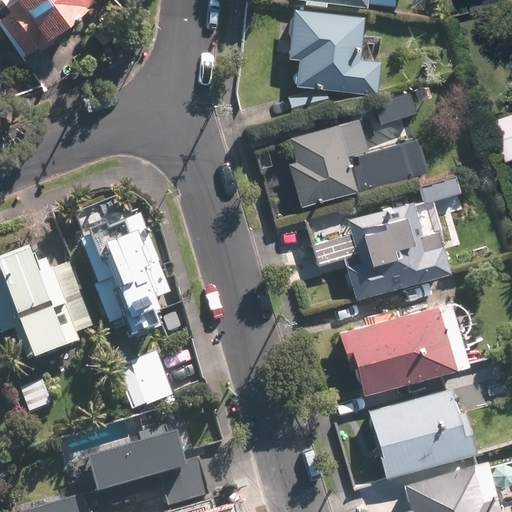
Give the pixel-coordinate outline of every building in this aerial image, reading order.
[(1,0),(35,47),(63,27),(61,24),(74,15),(72,12),(87,0),(1,0)] [(106,9),(85,30),(96,42),(117,21),(106,9)] [(373,94),(376,60),(355,58),(360,16),(295,9),(290,57),(301,58),(298,86),(326,89),(373,94)] [(323,89),(287,99),(290,111),(327,100),(323,89)] [(375,120),(409,110),(404,90),(368,101),(375,120)] [(414,131),(361,146),(352,116),(286,135),(293,159),(285,161),(299,205),(353,188),(425,166),(414,131)] [(511,116),(493,123),(507,163),(511,161),(511,116)] [(417,185),(423,202),(456,192),(452,176),(417,185)] [(351,295),(442,268),(429,227),(414,231),(404,197),(341,216),(346,231),(309,241),(316,261),(339,255),(351,295)] [(160,295),(130,216),(98,228),(97,225),(78,232),(80,238),(74,240),(92,284),(89,285),(105,325),(114,323),(119,337),(140,328),(142,333),(154,328),(149,317),(152,316),(146,300),(160,295)] [(90,326),(65,261),(43,269),(37,253),(24,258),(23,254),(12,259),(9,250),(0,253),(0,330),(5,328),(18,362),(72,341),(70,334),(90,326)] [(511,267),(494,271),(498,294),(511,291),(511,267)] [(450,366),(431,300),(337,327),(355,393),(450,366)] [(149,348),(124,359),(125,363),(112,369),(128,406),(141,401),(142,403),(168,392),(149,348)] [(21,410),(38,404),(28,379),(11,385),(21,410)] [(377,473),(463,447),(451,405),(444,407),(437,383),(357,407),(377,473)] [(190,464),(180,432),(91,457),(100,489),(18,511),(120,511),(114,489),(160,476),(169,504),(211,492),(202,461),(190,464)] [(486,511),(482,498),(472,501),(464,468),(395,487),(402,511),(401,511),(486,511)]
